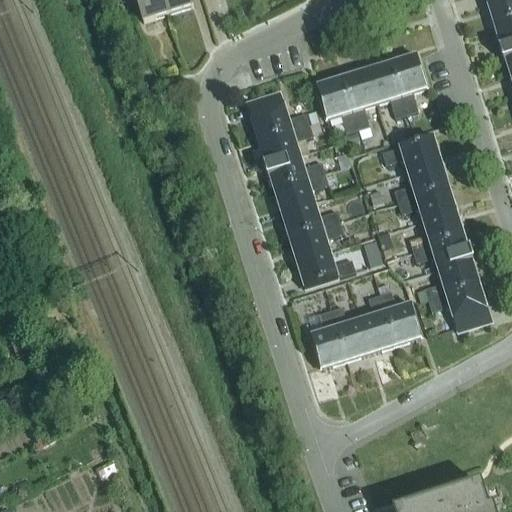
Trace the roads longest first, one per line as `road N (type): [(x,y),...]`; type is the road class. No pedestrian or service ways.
road 1 (residential): [(314,456),(206,102),(228,59),(349,0)]
road 2 (residential): [(511,249),(432,0)]
road 3 (residential): [(314,456),(511,348)]
